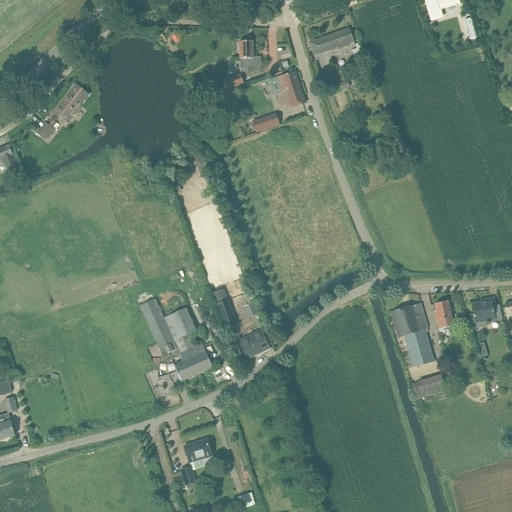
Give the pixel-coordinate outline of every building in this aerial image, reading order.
[(426,0),(429,8),(427,9),(431,21),(433,21),(432,19),(441,16),(439,9),(460,3),(458,0),(426,0)] [(511,21),(511,19),(499,22),(506,46),(511,43),(511,21)] [(331,35),(310,43),(314,55),(324,52),(340,46),(341,48),(348,46),(348,44),(354,41),(353,38),(350,28),(331,35)] [(177,33),(171,37),(175,43),(181,39),(177,33)] [(245,68),(248,75),(262,70),(261,57),(261,58),(253,58),(253,41),(240,41),(240,51),(240,68),(245,68)] [(369,72),(359,43),(355,45),(357,48),(352,50),(358,66),(360,65),(363,74),(369,72)] [(327,72),(322,74),(325,83),(326,87),(330,86),(332,90),(336,88),(334,85),(332,86),(331,81),(337,79),(333,68),(327,70),(327,72)] [(348,75),(346,70),(337,73),(339,78),(348,75)] [(295,72),(278,78),(267,81),(272,96),(277,94),(281,107),(286,105),(288,109),(305,103),(295,72)] [(222,81),(226,90),(244,84),(241,74),(222,81)] [(266,81),(257,84),(257,83),(250,86),(252,93),(260,90),(268,86),(266,81)] [(219,83),(208,88),(211,94),(222,90),(219,83)] [(76,85),(54,113),(62,119),(66,123),(67,123),(89,95),(85,91),(76,85)] [(257,133),(280,124),(276,113),(252,121),(257,133)] [(46,123),(39,131),(45,136),(48,138),(55,129),(52,128),(56,123),(50,118),(45,123),(46,123)] [(0,163),(2,163),(8,176),(11,174),(20,170),(18,166),(16,163),(9,145),(0,148),(0,163)] [(207,168),(202,155),(197,157),(202,170),(207,168)] [(224,289),(212,293),(225,329),(237,325),(229,300),(228,301),(224,289)] [(170,356),(172,360),(180,356),(183,361),(174,365),(181,382),(213,367),(202,343),(196,346),(190,333),(197,330),(192,321),(187,308),(165,317),(156,299),(140,306),(165,359),(170,356)] [(453,325),(448,301),(435,304),(437,311),(434,312),(436,321),(437,320),(439,329),(453,325)] [(471,316),(473,329),(487,327),(486,324),(496,322),(496,320),(502,319),(500,305),(493,307),(492,301),(482,303),(472,304),(474,316),(471,316)] [(428,330),(424,313),(421,303),(392,312),(399,337),(405,336),(414,367),(434,361),(425,330),(428,330)] [(265,327),(238,340),(243,351),(248,360),(270,348),(269,346),(273,344),(265,327)] [(442,375),(413,384),(417,399),(446,391),(442,375)] [(14,398),(4,400),(8,413),(9,413),(17,411),(14,398)] [(8,413),(0,415),(0,434),(1,440),(15,436),(9,413),(8,413)] [(184,446),(187,456),(189,463),(212,456),(209,446),(207,439),(184,446)] [(191,467),(181,470),(185,485),(187,490),(197,487),(195,482),(196,482),(192,470),(191,467)]
